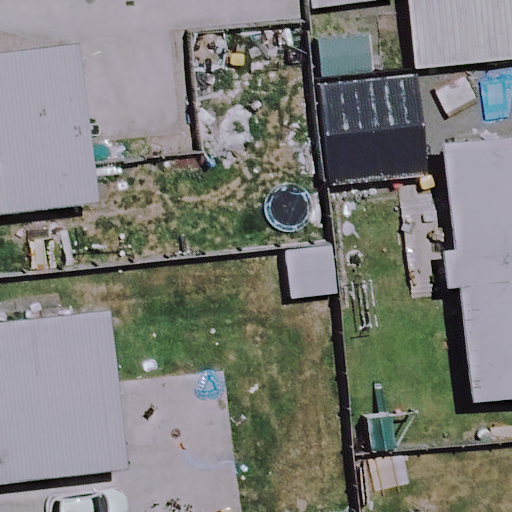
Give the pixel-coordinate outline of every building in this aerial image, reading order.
[(511,63),(511,0),(309,0),(311,11),(397,0),(407,0),(417,76),(511,63)] [(0,212),(94,201),(75,46),(0,55),(0,212)] [(414,189),(412,85),(319,86),(321,191),(414,189)] [(511,393),(511,137),(439,145),(466,398),(511,393)] [(0,480),(123,467),(106,314),(0,325),(0,480)]
